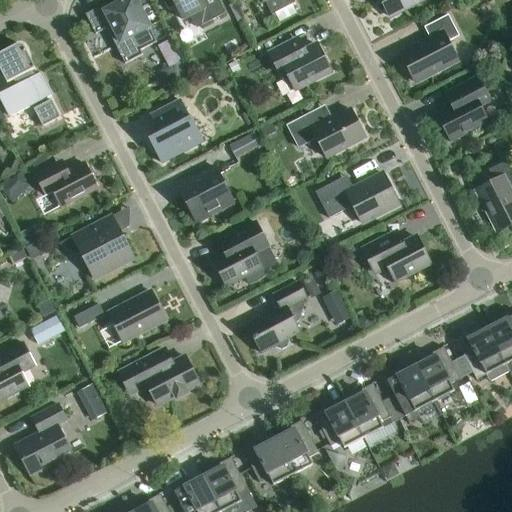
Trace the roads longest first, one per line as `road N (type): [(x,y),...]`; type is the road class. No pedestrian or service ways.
road 1 (residential): [(248,401),(44,4)]
road 2 (residential): [(482,280),(337,0)]
road 3 (residential): [(248,401),(482,280)]
road 4 (residential): [(38,511),(248,401)]
